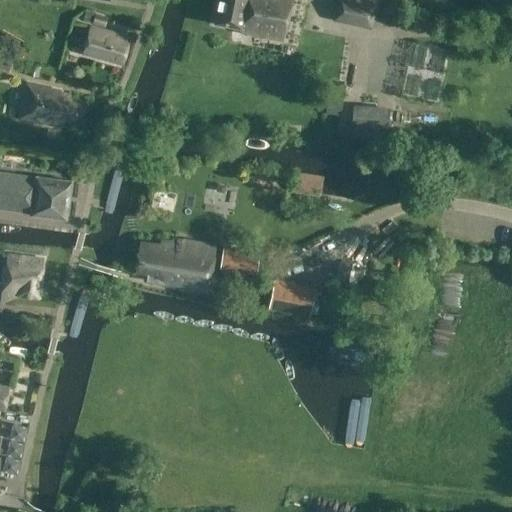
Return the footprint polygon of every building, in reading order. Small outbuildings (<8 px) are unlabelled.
[(240,32),(283,40),(292,0),(219,0),(215,23),(241,28),(240,32)] [(299,0),(299,22),(310,22),(310,11),(322,11),(321,0),(299,0)] [(350,0),(346,21),(360,24),(361,19),(371,21),(375,4),(358,0),(350,0)] [(103,28),(106,17),(93,13),(90,24),(103,28)] [(90,26),(83,52),(123,63),(130,37),(90,26)] [(0,76),(9,78),(12,62),(0,60),(0,76)] [(63,120),(81,124),(86,103),(68,99),(69,95),(60,93),(61,91),(26,84),(19,118),(62,126),(63,120)] [(387,129),(388,112),(388,108),(352,105),(350,126),(387,129)] [(30,214),(66,219),(71,181),(35,176),(35,177),(0,172),(0,208),(30,212),(30,214)] [(285,192),(313,196),(316,177),(288,173),(285,192)] [(162,283),(208,290),(215,246),(173,239),(172,242),(161,240),(160,245),(140,242),(136,271),(147,272),(146,281),(162,283)] [(221,247),(217,268),(253,273),(256,252),(221,247)] [(0,303),(17,294),(38,297),(43,259),(7,254),(7,256),(2,255),(0,264),(5,265),(2,284),(0,283),(0,294),(0,295),(0,303)] [(273,280),(268,311),(311,318),(316,288),(273,280)] [(0,408),(4,409),(9,387),(0,384),(0,408)] [(0,474),(14,476),(19,426),(3,424),(0,453),(0,474)]
